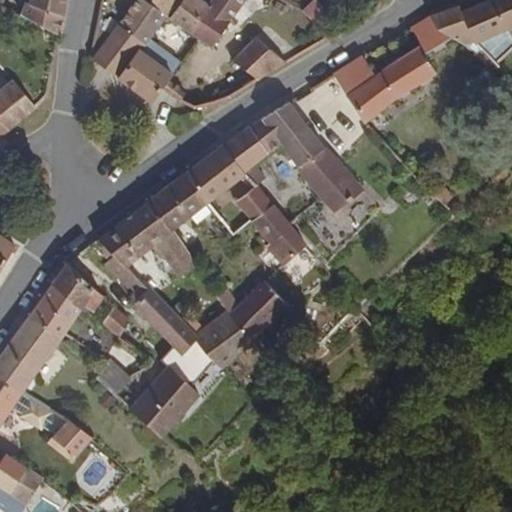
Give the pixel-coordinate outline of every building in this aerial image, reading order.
[(62,23),(66,0),(28,0),(24,18),(53,34),(55,22),(62,23)] [(145,48),(165,20),(187,35),(207,7),(195,0),(152,0),(148,5),(141,0),(135,0),(116,28),(145,48)] [(264,0),(211,0),(207,7),(187,35),(210,50),(221,35),(225,37),(233,25),(230,23),(244,4),(255,12),(264,0)] [(508,31),(511,29),(511,0),(494,0),(461,15),(457,10),(437,17),(430,20),(438,33),(450,42),(466,53),(477,47),(508,31)] [(336,36),(317,6),(301,15),(329,41),(336,36)] [(363,20),(372,15),(367,10),(361,14),(363,20)] [(329,41),(301,15),(295,18),(283,25),(301,57),(329,41)] [(301,57),(283,25),(280,19),(259,36),(253,42),(273,74),(301,57)] [(407,93),(435,77),(425,58),(450,42),(438,33),(430,20),(409,33),(420,50),(374,77),(363,60),(332,78),(363,125),(407,93)] [(59,38),(62,23),(55,22),(53,34),(59,38)] [(171,78),(141,55),(145,48),(116,28),(91,62),(152,106),(171,78)] [(511,53),(511,39),(508,31),(477,47),(483,54),(496,68),(511,53)] [(273,74),(253,42),(235,60),(204,87),(204,90),(186,99),(181,96),(177,103),(196,113),(230,99),(273,74)] [(483,54),(477,47),(466,53),(475,60),(483,54)] [(0,81),(8,76),(0,66),(0,81)] [(0,132),(2,135),(36,109),(15,84),(0,95),(0,132)] [(359,194),(289,105),(261,122),(274,138),(281,147),(321,199),(335,215),(359,194)] [(268,157),(249,129),(225,148),(245,175),(256,167),(268,157)] [(281,147),(274,138),(267,143),(273,152),(281,147)] [(209,203),(245,175),(225,148),(188,176),(209,203)] [(265,179),(256,167),(245,175),(255,187),(265,179)] [(209,203),(188,176),(151,204),(173,231),(176,229),(209,203)] [(455,199),(440,185),(431,195),(445,209),(455,199)] [(250,222),(270,205),(255,187),(234,203),(250,222)] [(127,267),(173,231),(151,204),(116,230),(123,237),(108,249),(127,267)] [(305,247),(270,205),(250,222),(286,265),(305,247)] [(304,226),(298,218),(293,223),(299,230),(304,226)] [(108,249),(123,237),(116,230),(101,242),(108,249)] [(198,265),(180,236),(174,240),(176,246),(165,255),(181,278),(198,265)] [(0,277),(17,249),(0,237),(0,277)] [(103,298),(70,266),(68,268),(54,287),(82,312),(87,307),(93,311),(103,298)] [(181,321),(145,284),(129,300),(182,356),(197,342),(198,337),(181,321)] [(258,331),(284,306),(265,284),(230,316),(246,343),(258,331)] [(82,312),(54,287),(33,317),(60,343),(65,336),(82,312)] [(123,333),(128,322),(112,307),(100,324),(120,338),(123,333)] [(246,343),(230,316),(227,312),(198,337),(197,342),(214,364),(219,369),(246,343)] [(36,377),(60,345),(60,343),(33,317),(6,355),(36,377)] [(135,341),(123,333),(120,338),(132,347),(135,341)] [(70,351),(76,344),(65,336),(60,343),(70,351)] [(36,377),(6,355),(0,363),(0,376),(24,393),(36,377)] [(132,376),(109,358),(96,378),(116,398),(129,380),(132,376)] [(215,378),(220,371),(219,369),(214,364),(208,371),(215,378)] [(159,439),(200,400),(167,373),(167,371),(144,398),(139,404),(133,398),(126,407),(159,439)] [(0,428),(18,403),(22,405),(37,414),(43,406),(24,393),(0,376),(0,428)] [(92,441),(121,403),(116,398),(96,378),(63,419),(67,422),(92,441)] [(144,398),(129,380),(116,398),(121,403),(126,407),(133,398),(139,404),(144,398)] [(29,427),(35,417),(29,413),(23,422),(29,427)] [(65,473),(92,441),(67,422),(40,452),(55,464),(65,473)] [(65,473),(55,464),(40,452),(32,462),(57,482),(65,473)] [(0,489),(11,496),(28,469),(7,457),(0,467),(0,489)] [(28,506),(45,480),(28,469),(11,496),(28,506)]
